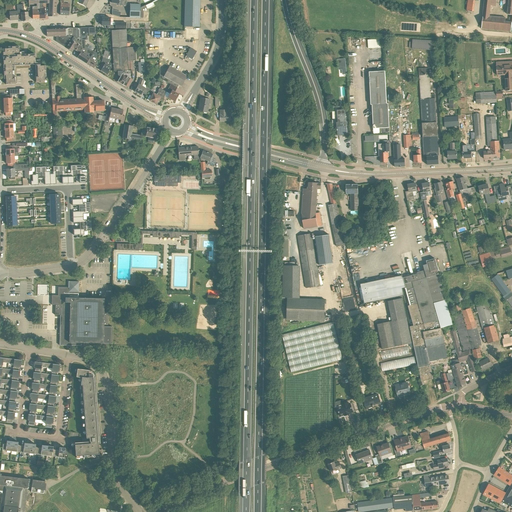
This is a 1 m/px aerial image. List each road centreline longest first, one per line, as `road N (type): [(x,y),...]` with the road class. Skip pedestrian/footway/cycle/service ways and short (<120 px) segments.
road 1 (motorway): [(254,0),(245,511)]
road 2 (motorway): [(258,511),(265,0)]
road 3 (tertiary): [(165,511),(236,478),(447,406)]
road 4 (tertiary): [(324,168),(380,174),(511,167)]
road 5 (residential): [(138,511),(111,469),(99,371),(68,357)]
road 6 (motorway): [(324,168),(317,98),(285,0)]
road 7 (residential): [(71,267),(99,240),(170,131)]
road 8 (tertiary): [(165,118),(34,38)]
road 9 (tertiary): [(324,168),(185,127)]
road 10 (unclassified): [(181,112),(217,51),(222,0)]
